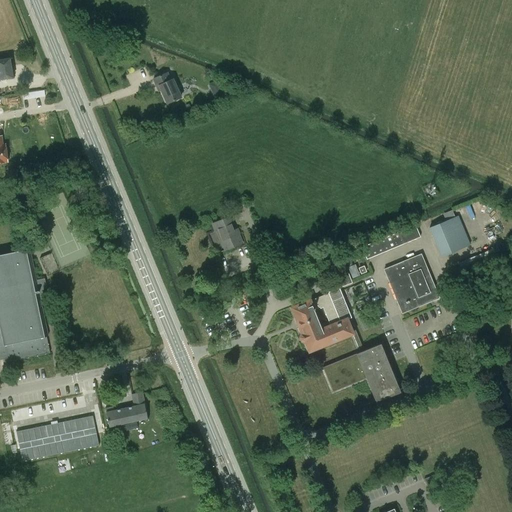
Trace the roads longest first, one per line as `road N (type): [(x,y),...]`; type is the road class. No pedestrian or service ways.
road 1 (secondary): [(181,356),(37,0)]
road 2 (secondary): [(245,511),(181,356)]
